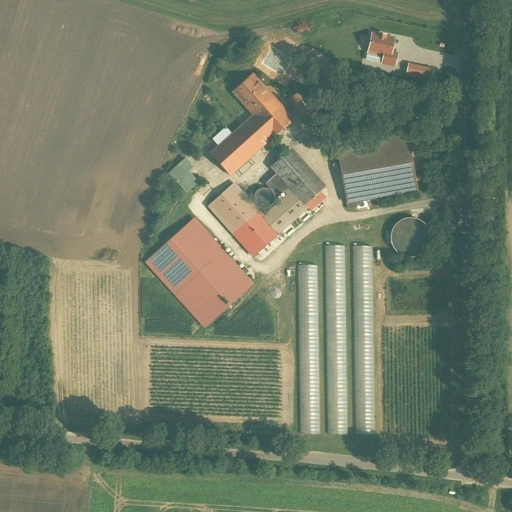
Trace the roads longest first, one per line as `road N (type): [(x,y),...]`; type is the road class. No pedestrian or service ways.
road 1 (unclassified): [(469,477),(461,147),(467,0)]
road 2 (unclassified): [(0,433),(469,477)]
